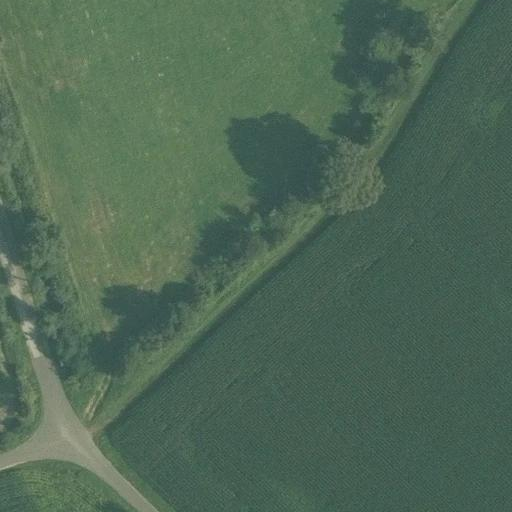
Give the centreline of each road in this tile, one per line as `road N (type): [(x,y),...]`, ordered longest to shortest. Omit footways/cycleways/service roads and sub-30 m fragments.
road 1 (track): [(478,0),(366,169),(320,222),(103,425),(66,432)]
road 2 (unclassified): [(0,231),(66,432)]
